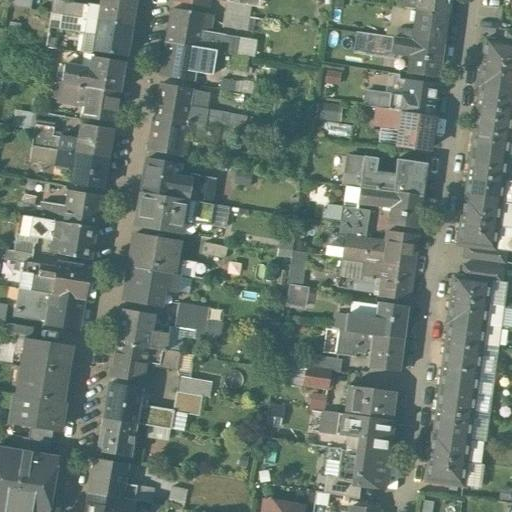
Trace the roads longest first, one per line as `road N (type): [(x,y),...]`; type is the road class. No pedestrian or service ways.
road 1 (residential): [(69,511),(154,0)]
road 2 (residential): [(402,511),(468,0)]
